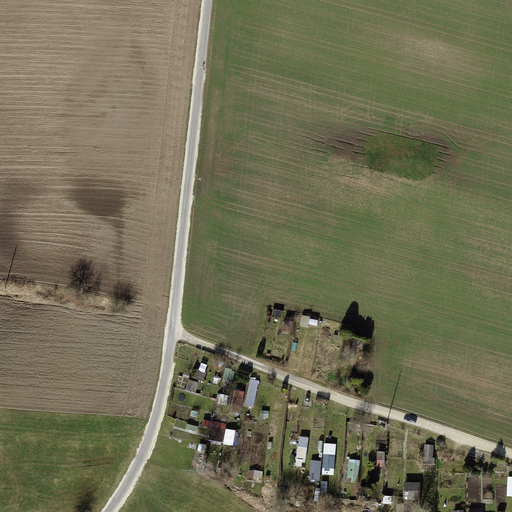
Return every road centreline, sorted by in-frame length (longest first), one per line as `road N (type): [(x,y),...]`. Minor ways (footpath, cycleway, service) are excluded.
road 1 (unclassified): [(111,511),(141,460),(166,379),(215,0)]
road 2 (track): [(511,455),(370,410),(172,331)]
